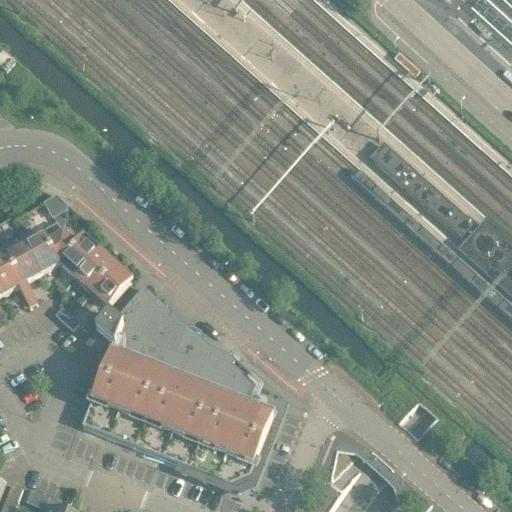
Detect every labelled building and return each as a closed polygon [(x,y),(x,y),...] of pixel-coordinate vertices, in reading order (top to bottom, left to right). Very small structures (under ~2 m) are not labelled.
[(0,54),(0,69),(2,70),(5,74),(14,64),(1,53),(0,54)] [(376,166),(461,242),(453,252),(511,304),(511,242),(483,218),(475,227),(386,148),(372,163),(376,166)] [(57,225),(60,231),(63,229),(66,212),(53,219),(57,225)] [(42,233),(23,244),(41,276),(59,266),(62,235),(57,225),(42,233)] [(62,235),(59,266),(75,280),(99,252),(83,237),(75,246),(62,235)] [(23,244),(4,254),(22,287),(26,285),(41,276),(23,244)] [(99,252),(75,280),(91,294),(116,266),(99,252)] [(4,254),(0,256),(0,291),(3,298),(18,289),(22,287),(4,254)] [(116,266),(91,294),(108,309),(133,281),(116,266)] [(113,319),(110,316),(88,341),(100,351),(103,347),(113,350),(82,430),(234,490),(249,483),(281,403),(232,360),(241,350),(162,280),(160,279),(159,278),(157,278),(155,277),(154,277),(152,278),(150,278),(149,279),(147,280),(146,281),(113,319)] [(22,287),(18,289),(23,299),(31,294),(26,285),(22,287)] [(31,294),(23,299),(29,308),(33,306),(36,304),(31,294)] [(64,325),(70,318),(61,310),(55,317),(64,325)] [(72,333),(79,326),(70,318),(64,325),(72,333)] [(418,402),(396,426),(398,427),(399,426),(418,405),(419,403),(418,402)] [(437,419),(419,403),(418,405),(436,420),(437,419)] [(417,441),(415,443),(417,444),(438,420),(437,419),(436,420),(417,441)] [(399,426),(398,427),(415,443),(417,441),(399,426)] [(331,483),(331,482),(337,453),(355,456),(364,464),(365,463),(356,455),(336,451),(330,483),(331,483)] [(383,481),(384,480),(365,463),(364,464),(383,481)] [(330,511),(337,503),(359,473),(358,471),(350,483),(329,511),(328,511),(330,511)] [(393,511),(400,506),(393,488),(384,480),(383,481),(392,489),(397,506),(390,511),(393,511)] [(0,511),(13,511),(22,491),(11,486),(0,511)]
